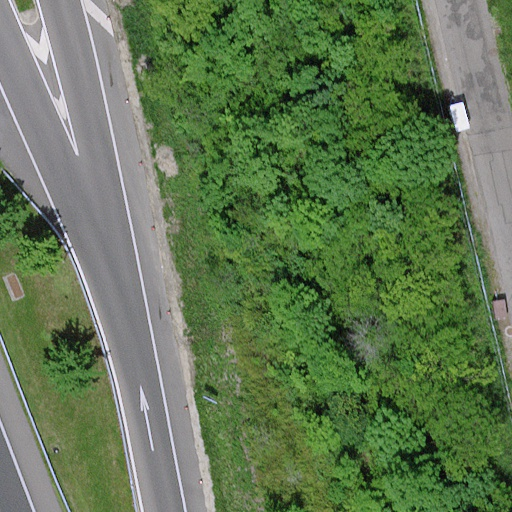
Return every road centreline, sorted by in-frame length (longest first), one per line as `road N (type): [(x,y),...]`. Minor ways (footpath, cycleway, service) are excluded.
road 1 (motorway): [(167,511),(112,254)]
road 2 (unclassified): [(462,0),(511,213)]
